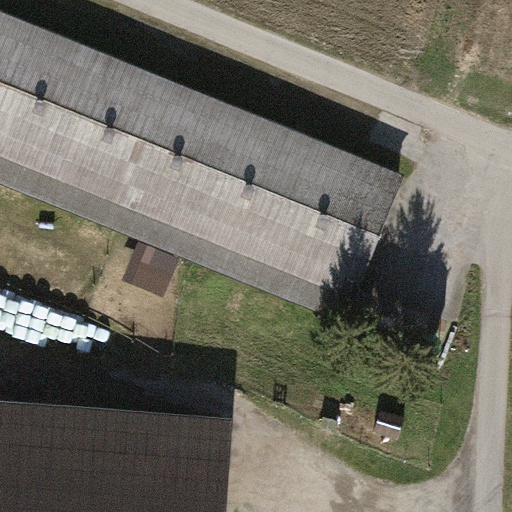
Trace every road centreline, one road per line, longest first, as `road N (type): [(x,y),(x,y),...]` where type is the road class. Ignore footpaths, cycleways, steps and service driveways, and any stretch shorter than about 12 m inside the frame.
road 1 (track): [(154,0),(511,150)]
road 2 (track): [(511,209),(502,217),(489,511)]
